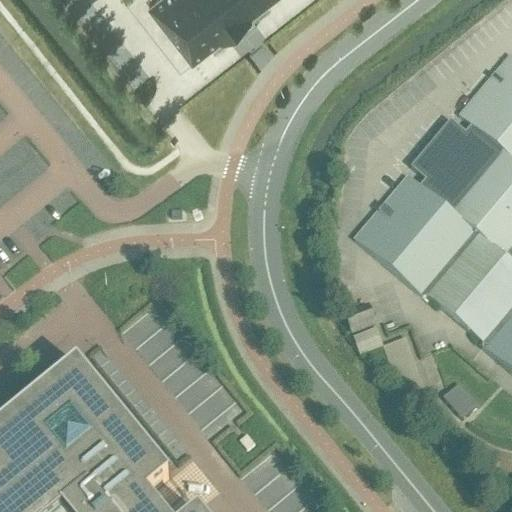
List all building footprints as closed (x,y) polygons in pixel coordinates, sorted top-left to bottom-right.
[(156,0),(152,3),(150,4),(151,6),(152,6),(161,17),(160,18),(162,20),(162,19),(172,31),(171,31),(172,33),(173,33),(182,44),(181,45),(183,47),(184,46),(193,58),(192,58),(193,61),(196,59),(195,58),(207,49),(207,50),(209,48),(209,47),(221,38),(221,39),(222,38),(222,39),(251,17),(250,16),(251,16),(250,15),(262,6),(263,6),(265,5),(264,4),(269,0),(156,0)] [(379,215),(354,244),(423,302),(426,298),(485,348),(482,352),(511,376),(511,59),(511,58),(459,119),(471,129),(466,136),(451,123),(411,171),(426,183),(420,190),(408,180),(379,215)] [(155,299),(117,328),(192,423),(174,437),(204,474),(223,459),(206,437),(242,410),(155,299)] [(350,337),(376,327),(368,307),(342,317),(350,337)] [(0,511),(159,511),(148,498),(169,480),(170,482),(171,481),(77,366),(0,429),(0,511)] [(436,400),(458,422),(474,407),(452,385),(436,400)] [(324,511),(275,447),(267,453),(278,467),(261,479),(257,473),(266,467),(261,461),(242,475),(266,506),(287,490),(299,506),(290,511),(324,511)]
